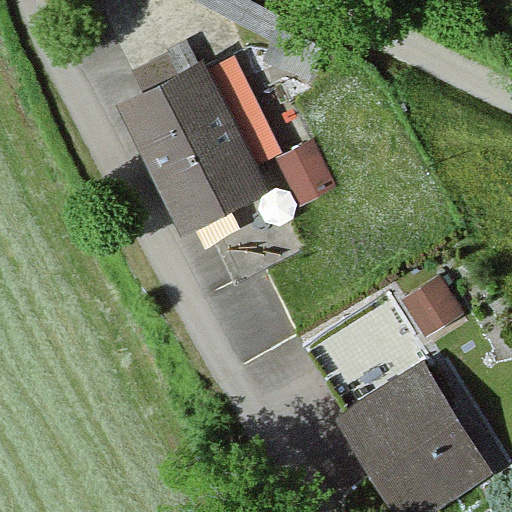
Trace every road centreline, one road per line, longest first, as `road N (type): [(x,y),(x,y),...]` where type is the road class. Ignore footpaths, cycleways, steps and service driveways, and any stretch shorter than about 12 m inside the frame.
road 1 (residential): [(29,0),(63,107),(243,409),(316,511)]
road 2 (residential): [(511,99),(318,0)]
